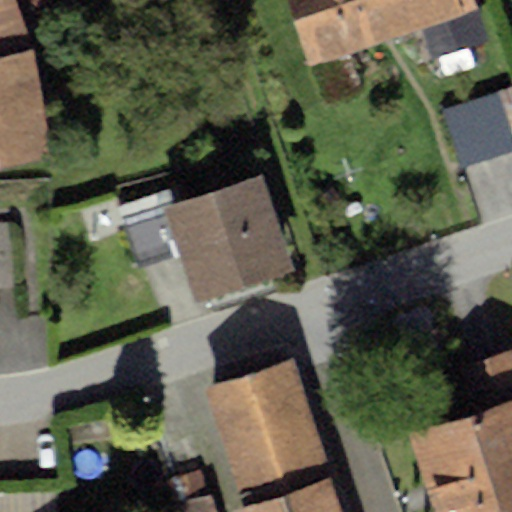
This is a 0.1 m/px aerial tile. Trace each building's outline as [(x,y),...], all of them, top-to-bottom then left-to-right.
[(0,0),(0,167),(51,158),(32,50),(11,0),(0,0)] [(471,0),(285,0),(308,67),(421,28),(432,60),(486,42),(471,0)] [(511,86),(440,110),(459,169),(511,151),(511,135),(511,86)] [(261,176),(161,208),(157,194),(115,208),(133,264),(176,250),(194,306),(292,274),(261,176)] [(477,410),(409,433),(435,511),(511,511),(511,349),(462,366),(477,410)] [(244,508),(331,476),(291,358),(203,387),(244,508)] [(174,511),(214,511),(210,494),(206,495),(199,469),(166,478),(174,511)] [(244,508),(233,511),(344,511),(331,476),(244,508)]
